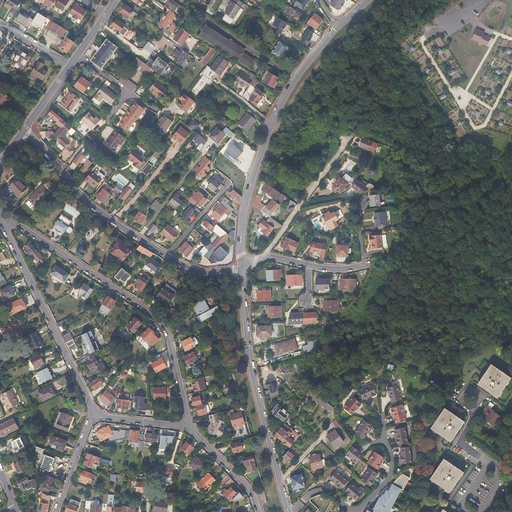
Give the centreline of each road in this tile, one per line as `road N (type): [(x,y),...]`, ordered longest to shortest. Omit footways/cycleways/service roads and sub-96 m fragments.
road 1 (residential): [(190,428),(156,315),(0,217)]
road 2 (residential): [(241,268),(245,208),(273,122),(339,26)]
road 3 (residential): [(241,268),(247,347),(288,511)]
road 4 (residential): [(0,217),(92,415)]
road 5 (residential): [(346,140),(263,257)]
road 6 (residential): [(25,129),(114,220)]
